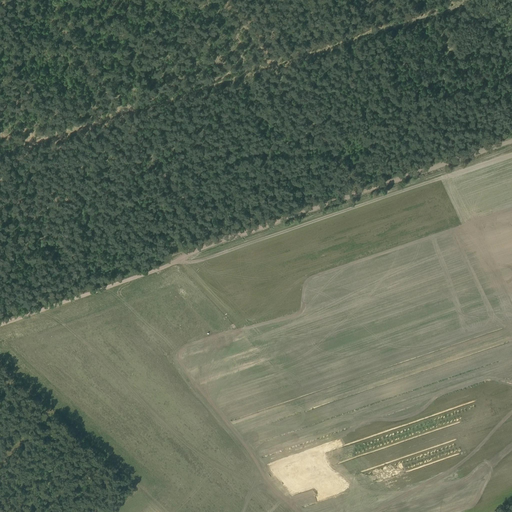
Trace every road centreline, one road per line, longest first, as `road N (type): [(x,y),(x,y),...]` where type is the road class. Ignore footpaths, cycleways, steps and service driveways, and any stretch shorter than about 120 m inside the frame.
road 1 (track): [(460,0),(0,151)]
road 2 (track): [(511,140),(211,242)]
road 3 (track): [(0,324),(196,248)]
road 4 (track): [(0,184),(86,295)]
